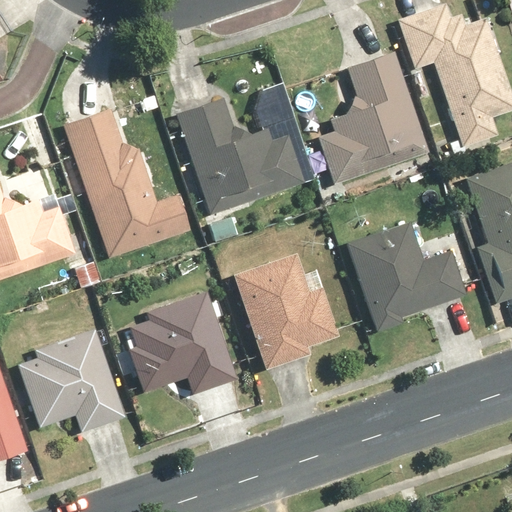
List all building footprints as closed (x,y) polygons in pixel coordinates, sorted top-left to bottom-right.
[(453,2),(393,21),(408,67),(425,62),(453,147),(486,136),(481,120),(511,110),(493,53),(500,51),(489,16),(460,25),(453,2)] [(423,154),(387,50),(340,67),(354,108),(324,118),(328,129),(312,135),(330,186),(423,154)] [(221,98),(168,116),(201,215),(299,182),(284,138),(265,144),(261,132),(235,140),(221,98)] [(103,109),(59,123),(102,260),(186,234),(173,194),(147,202),(131,149),(117,153),(103,109)] [(511,158),(460,179),(485,241),(470,247),(493,305),(511,297),(511,158)] [(0,211),(0,277),(71,254),(56,209),(38,215),(34,202),(0,213),(0,211)] [(402,224),(342,244),(371,332),(393,325),(390,316),(456,293),(442,254),(415,263),(402,224)] [(290,256),(227,275),(257,372),(302,358),(299,347),(331,337),(315,284),(300,289),(290,256)] [(233,379),(200,290),(144,311),(147,318),(124,327),(132,349),(123,352),(139,396),(184,379),(190,395),(233,379)] [(12,369),(33,430),(30,431),(40,461),(50,457),(40,428),(69,417),(75,434),(120,418),(89,328),(27,350),(32,362),(12,369)] [(0,456),(22,448),(0,384),(0,456)]
